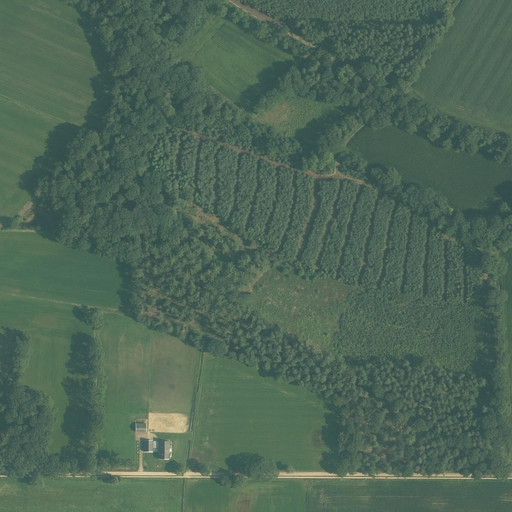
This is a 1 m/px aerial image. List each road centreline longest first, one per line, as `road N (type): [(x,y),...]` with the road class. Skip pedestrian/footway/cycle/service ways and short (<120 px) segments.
road 1 (track): [(0,473),(496,476)]
road 2 (track): [(482,251),(447,238),(393,198),(336,177),(338,153),(373,119),(372,80),(224,0)]
